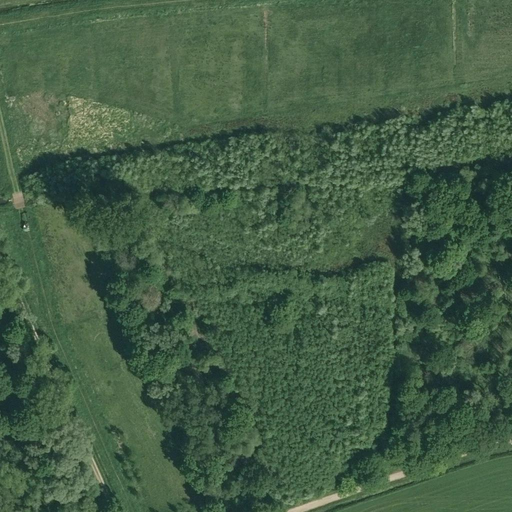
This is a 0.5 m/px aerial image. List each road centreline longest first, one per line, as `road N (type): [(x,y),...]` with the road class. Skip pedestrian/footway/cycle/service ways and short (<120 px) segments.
road 1 (track): [(0,253),(112,511)]
road 2 (track): [(295,511),(511,442)]
